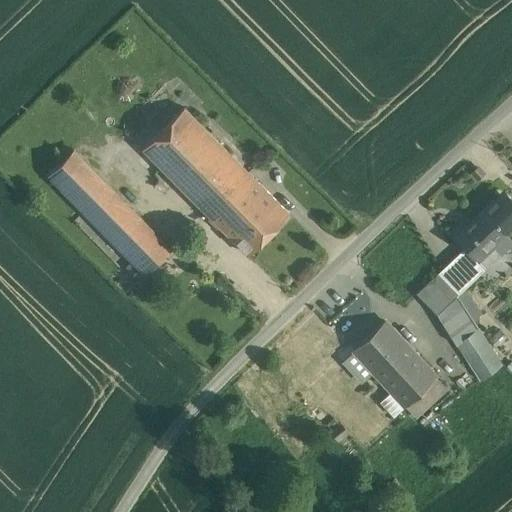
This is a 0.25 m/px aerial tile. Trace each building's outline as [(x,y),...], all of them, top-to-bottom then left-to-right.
[(249,172),(184,107),(142,148),(208,213),(249,172)] [(171,248),(73,149),(48,174),(146,273),(171,248)] [(289,213),(249,172),(208,213),(247,254),(289,213)] [(478,206),(498,191),(485,174),(465,190),(478,206)] [(499,195),(456,236),(465,245),(477,258),(492,245),(491,243),(511,222),(511,207),(510,206),(510,201),(505,195),(499,195)] [(465,245),(458,252),(479,274),(486,267),(477,258),(465,245)] [(458,252),(438,270),(459,292),(479,274),(458,252)] [(459,292),(438,270),(416,291),(437,313),(457,294),(459,292)] [(457,294),(437,313),(455,343),(456,342),(478,328),(457,294)] [(436,376),(385,321),(354,350),(373,371),(391,391),(404,405),(436,376)] [(478,328),(456,342),(479,379),(502,364),(478,328)] [(373,371),(354,350),(342,360),(362,381),(373,371)] [(296,378),(305,388),(322,373),(313,363),(296,378)] [(436,376),(404,405),(416,417),(447,389),(436,376)] [(393,416),(404,405),(391,391),(380,402),(393,416)] [(338,442),(348,433),(340,425),(330,433),(338,442)]
